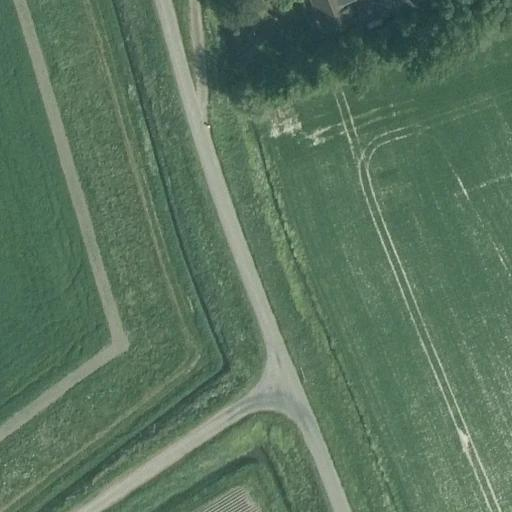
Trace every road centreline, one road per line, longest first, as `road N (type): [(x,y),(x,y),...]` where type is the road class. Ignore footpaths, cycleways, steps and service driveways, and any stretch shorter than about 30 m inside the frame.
road 1 (unclassified): [(286,376),(162,0)]
road 2 (unclassified): [(87,511),(286,376)]
road 3 (unclassified): [(341,511),(286,376)]
